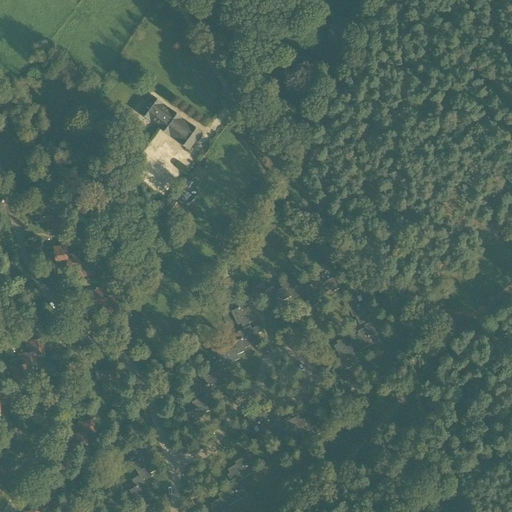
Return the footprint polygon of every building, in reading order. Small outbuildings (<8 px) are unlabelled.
[(153,96),(140,114),(150,122),(151,121),(160,128),(172,112),(163,105),(163,104),(153,96)] [(202,133),(192,125),(191,126),(182,119),(183,119),(172,112),(160,128),(159,129),(170,137),(170,136),(179,142),(178,143),(189,151),(202,133)] [(19,136),(13,140),(16,144),(22,140),(19,136)] [(173,201),(164,212),(171,217),(180,206),(173,201)] [(40,223),(52,221),(53,221),(52,217),(51,204),(45,205),(45,208),(38,209),(40,223)] [(53,221),(52,221),(53,231),(66,229),(64,212),(58,213),(58,216),(52,217),(53,221)] [(228,218),(223,226),(215,238),(225,244),(233,233),(238,224),(228,218)] [(68,260),(68,255),(67,243),(61,244),(61,247),(54,248),(55,261),(67,260),(68,260)] [(74,255),(68,255),(68,260),(67,260),(68,270),(80,268),(81,268),(80,264),(79,251),(73,252),(74,255)] [(94,276),(92,259),(86,260),(86,263),(80,264),(81,268),(80,268),(81,278),(94,276)] [(312,284),(306,287),(309,294),(311,293),(313,296),(322,292),(323,294),(331,290),(332,292),(339,289),(333,278),(326,281),(323,274),(310,281),(312,284)] [(298,275),(293,277),(297,285),(302,282),(298,275)] [(282,289),(276,291),(279,298),(282,297),(283,301),(292,296),(293,299),(301,295),(302,297),(309,294),(306,287),(303,282),(297,286),(293,279),(280,285),(282,289)] [(279,298),(276,291),(273,287),(267,290),(263,283),(250,290),(252,293),(246,296),(249,303),(252,302),(254,305),(262,301),(264,303),(271,299),(273,301),(279,298)] [(90,305),(102,304),(103,304),(103,299),(102,287),(96,288),(96,291),(89,291),(90,305)] [(103,304),(102,304),(103,313),(103,314),(116,312),(114,295),(108,296),(109,299),(103,299),(103,304)] [(241,323),(244,329),(251,326),(249,324),(253,322),(249,313),(251,312),(247,304),(249,303),(246,296),(235,302),(238,309),(231,312),(238,325),(241,323)] [(358,305),(355,298),(344,304),(347,310),(349,309),(353,317),(355,316),(359,325),(363,323),(365,326),(372,323),(369,316),(372,315),(365,302),(358,305)] [(352,342),(349,344),(353,350),(359,347),(360,351),(373,344),(370,337),(377,334),(372,323),(365,326),(366,328),(358,332),(359,334),(350,338),(352,342)] [(234,343),(236,347),(240,354),(246,351),(245,349),(253,345),(252,342),(261,338),(259,334),(262,333),(258,326),(252,329),(251,326),(244,329),(237,332),(241,339),(234,343)] [(338,366),(341,372),(347,369),(352,367),(349,360),(356,357),(353,350),(349,344),(346,345),(343,339),(337,342),(338,345),(334,346),(338,355),(336,356),(340,364),(338,366)] [(35,353),(35,354),(44,353),(43,340),(26,342),(26,348),(30,347),(30,353),(35,353)] [(218,375),(225,372),(224,370),(232,366),(231,364),(239,359),(237,355),(240,354),(236,347),(231,350),(229,347),(216,354),(219,361),(213,364),(216,372),(218,375)] [(22,366),(27,365),(27,367),(27,366),(36,365),(35,354),(35,353),(30,353),(18,354),(18,360),(22,360),(22,366)] [(22,366),(10,367),(11,373),(14,373),(14,380),(28,378),(27,366),(27,367),(27,365),(22,366)] [(103,395),(122,393),(119,369),(95,372),(96,381),(103,380),(104,383),(102,383),(103,395)] [(347,369),(341,372),(342,374),(338,376),(342,385),(340,386),(344,394),(342,396),(345,402),(356,397),(353,390),(360,387),(353,373),(350,375),(347,369)] [(206,400),(213,396),(212,394),(220,390),(218,388),(227,384),(225,380),(228,378),(225,372),(218,375),(216,372),(204,378),(207,385),(200,388),(204,396),(206,400)] [(7,386),(0,386),(0,399),(8,399),(9,399),(7,386)] [(192,403),(195,409),(188,413),(194,424),(201,421),(200,419),(208,415),(206,412),(215,408),(213,404),(216,403),(213,396),(206,400),(204,396),(192,403)] [(247,416),(252,428),(259,425),(262,432),(275,426),(273,422),(280,419),(277,413),(274,414),(273,410),(264,414),(263,411),(254,415),(253,413),(247,416)] [(303,419),(306,426),(308,431),(315,428),(318,435),(332,429),(330,426),(337,423),(334,416),(331,417),(329,413),(320,417),(319,415),(311,418),(310,416),(303,419)] [(273,422),(275,426),(278,433),(285,430),(288,437),(301,431),(300,428),(306,426),(303,419),(301,420),(299,416),(290,420),(289,418),(281,421),(280,419),(273,422)] [(94,420),(77,422),(78,428),(81,428),(82,433),(82,434),(86,433),(86,434),(96,433),(94,420)] [(82,433),(69,434),(70,440),(73,440),(73,446),(78,445),(78,446),(88,445),(86,434),(86,433),(82,434),(82,433)] [(73,446),(61,447),(62,453),(65,453),(65,458),(65,459),(70,458),(70,459),(79,458),(78,446),(78,445),(73,446)] [(143,474),(147,480),(153,476),(151,474),(155,471),(149,463),(152,462),(147,454),(149,453),(145,447),(134,453),(138,460),(132,464),(139,476),(143,474)] [(227,475),(231,481),(237,478),(239,481),(252,474),(248,467),(254,463),(248,452),(241,456),(242,458),(235,463),(236,465),(228,470),(230,474),(227,475)] [(57,472),(71,471),(70,459),(70,458),(65,459),(65,458),(53,459),(53,465),(57,465),(57,472)] [(140,502),(144,507),(150,503),(149,501),(152,498),(147,490),(149,489),(145,481),(147,480),(143,474),(139,476),(132,480),(136,487),(129,491),(137,503),(140,502)] [(217,500),(221,507),(227,503),(229,506),(241,499),(237,492),(244,488),(239,481),(237,478),(231,481),(232,483),(225,488),(226,490),(218,495),(220,499),(217,500)] [(39,488),(40,494),(43,493),(44,499),(48,499),(48,500),(59,499),(57,486),(39,488)] [(44,499),(31,500),(32,506),(35,506),(36,511),(40,511),(42,511),(50,511),(49,500),(48,500),(48,499),(44,499)] [(222,511),(224,511),(221,507),(217,500),(211,504),(213,507),(205,511),(222,511)] [(160,511),(159,510),(162,509),(158,502),(152,506),(150,503),(144,507),(138,511),(160,511)]
